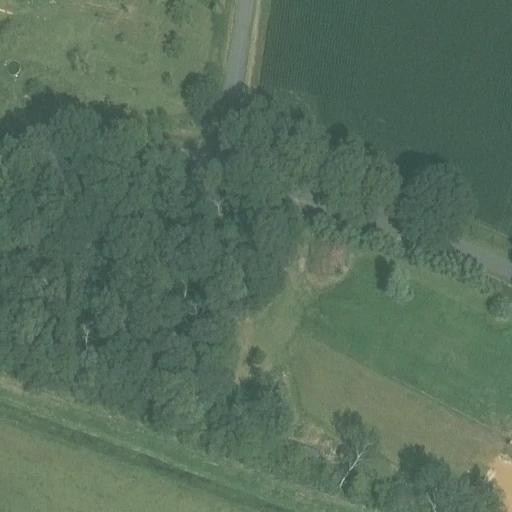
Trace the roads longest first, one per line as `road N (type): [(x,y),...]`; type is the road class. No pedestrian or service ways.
road 1 (unclassified): [(511,272),(429,234),(219,162)]
road 2 (unclassified): [(219,162),(127,147),(0,165)]
road 3 (unclassified): [(219,162),(244,0)]
